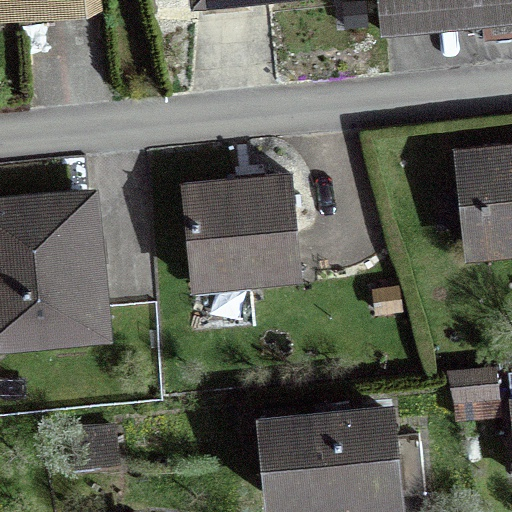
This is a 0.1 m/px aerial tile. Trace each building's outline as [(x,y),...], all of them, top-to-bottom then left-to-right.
[(443,0),(464,0),(466,18),(511,13),(511,0),(382,0),(383,6),(443,0)] [(511,240),(511,149),(463,155),(472,245),(511,240)] [(247,273),(247,278),(298,273),(288,173),(184,184),(194,283),(196,278),(247,273)] [(0,202),(0,338),(103,329),(89,193),(0,202)] [(394,286),(370,286),(370,316),(394,316),(394,286)] [(447,370),(454,398),(497,394),(495,365),(447,370)] [(355,504),(395,500),(394,495),(388,435),(385,408),(266,421),(274,500),(354,492),(355,504)] [(72,429),(76,465),(117,460),(112,425),(72,429)] [(424,492),(418,432),(388,435),(394,495),(424,492)]
